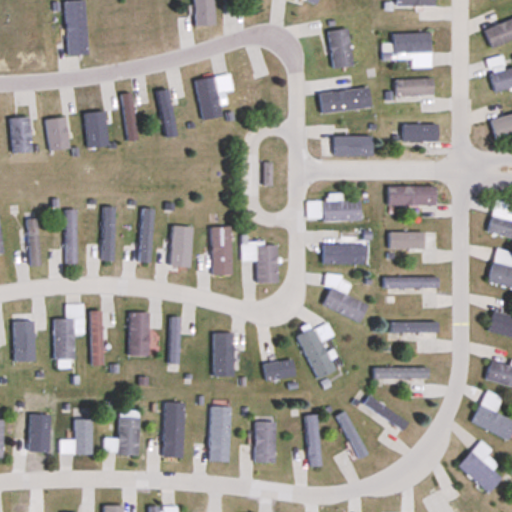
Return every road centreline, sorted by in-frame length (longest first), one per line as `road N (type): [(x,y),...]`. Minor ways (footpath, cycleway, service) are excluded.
road 1 (residential): [(0,483),(54,478),(340,492),(414,470),(440,439),(458,365),(459,172)]
road 2 (residential): [(298,169),(296,278),(282,308),(250,310),(113,283),(0,293)]
road 3 (residential): [(0,83),(115,71),(266,35),(290,50),(295,64),(298,169)]
road 4 (residential): [(459,0),(459,172)]
road 5 (residential): [(297,129),(269,127),(246,153),(259,216),(297,218)]
road 6 (residential): [(459,172),(298,169)]
